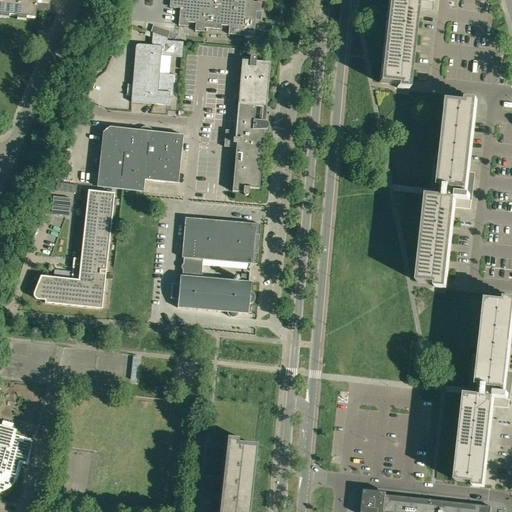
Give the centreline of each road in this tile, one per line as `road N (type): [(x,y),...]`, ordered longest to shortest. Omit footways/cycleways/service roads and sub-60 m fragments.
road 1 (tertiary): [(310,412),(345,0)]
road 2 (tertiary): [(325,0),(289,402)]
road 3 (residential): [(511,286),(472,282),(492,89)]
road 4 (residential): [(511,500),(304,474)]
road 5 (residential): [(37,88),(109,116),(196,126)]
road 6 (residential): [(492,89),(435,83),(444,0)]
